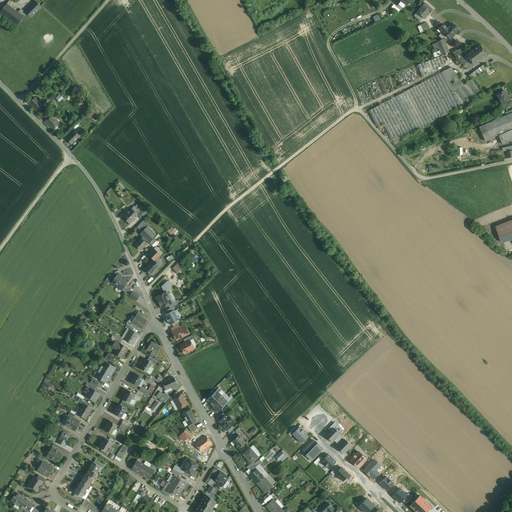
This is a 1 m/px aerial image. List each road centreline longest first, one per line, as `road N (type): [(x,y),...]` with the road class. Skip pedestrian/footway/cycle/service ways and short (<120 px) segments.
road 1 (residential): [(77,511),(59,500),(55,484),(157,324)]
road 2 (residential): [(157,324),(223,448)]
road 3 (residential): [(398,511),(320,437),(319,420)]
